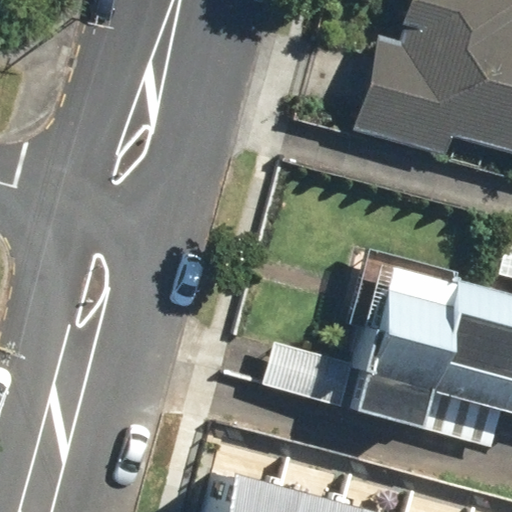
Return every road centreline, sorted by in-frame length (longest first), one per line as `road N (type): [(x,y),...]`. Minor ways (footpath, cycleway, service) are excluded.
road 1 (residential): [(24,511),(104,218)]
road 2 (residential): [(104,218),(163,0)]
